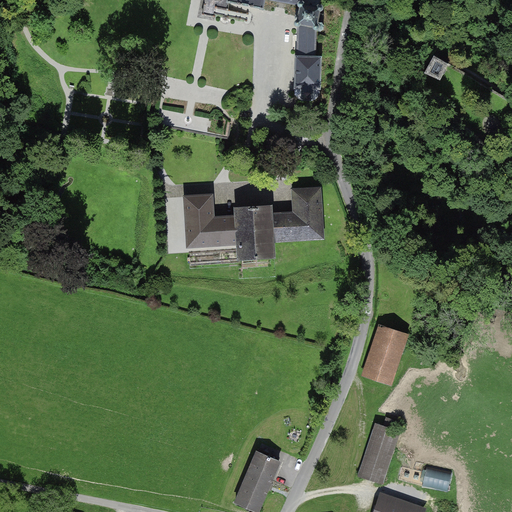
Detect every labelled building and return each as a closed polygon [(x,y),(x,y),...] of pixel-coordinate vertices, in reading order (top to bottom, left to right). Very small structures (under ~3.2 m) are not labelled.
[(319,0),(216,0),(213,17),(216,17),(217,14),(243,19),(244,14),(229,11),(230,2),(263,9),(264,0),(272,0),(301,6),(298,22),(300,24),(301,27),(314,27),(314,56),(317,56),(318,32),(321,32),(324,30),(324,27),(321,24),(318,24),(320,12),(318,8),(319,0)] [(511,101),(434,55),(418,87),(511,170),(511,101)] [(323,57),(298,56),(297,101),(322,102),(323,57)] [(215,194),(184,196),(187,249),(240,247),(240,262),(278,260),(277,244),(326,242),(323,189),(291,190),(292,214),(274,215),(273,204),(235,206),(236,216),(216,217),(215,194)] [(410,335),(379,324),(362,374),(393,385),(410,335)] [(385,483),(402,432),(378,424),(361,475),(385,483)] [(256,511),(261,511),(282,461),(256,451),(235,504),(256,511)] [(429,511),(430,510),(383,494),(376,511),(429,511)]
